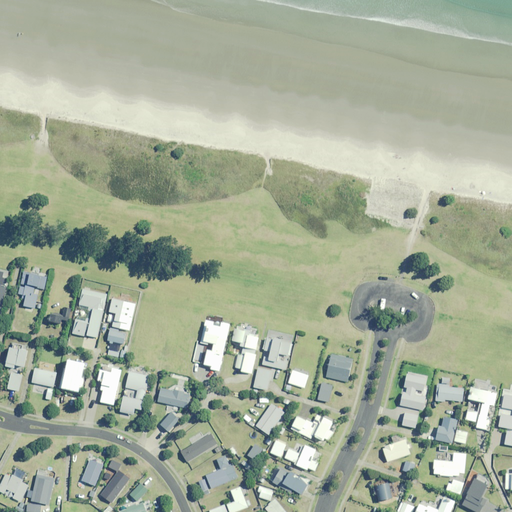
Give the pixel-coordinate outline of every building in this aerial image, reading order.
[(48,276),(24,270),(18,294),(22,295),(21,298),(26,299),(25,306),(35,308),(39,295),(33,293),(35,287),(44,290),(48,276)] [(107,295),(83,290),(80,305),(89,307),(88,310),(93,311),(87,335),(98,338),(107,295)] [(72,309),(65,307),(63,316),(52,314),(50,322),(61,324),(62,320),(69,321),(72,309)] [(208,345),(210,336),(215,337),(215,340),(217,340),(215,351),(208,350),(204,365),(211,366),(210,369),(220,371),(230,325),(221,323),(221,327),(213,325),(214,318),(207,316),(201,343),(208,345)] [(73,333),(83,336),(86,322),(76,320),(73,333)] [(119,330),(110,328),(108,341),(124,344),(126,334),(118,332),(119,330)] [(246,331),(235,329),(232,341),(241,343),(240,346),(256,349),(259,336),(245,333),(246,331)] [(280,354),(289,356),(292,343),(266,337),(263,350),(270,351),(269,358),(264,357),(263,364),(287,370),(289,363),(279,360),(278,360),(280,354)] [(29,351),(9,347),(5,366),(14,368),(15,365),(25,367),(29,351)] [(256,355),(242,352),(241,355),(239,355),(236,368),(241,369),(240,371),(252,374),(256,355)] [(353,359),(332,354),(327,378),(348,382),(353,359)] [(55,365),(42,363),(39,374),(34,373),(32,382),(54,387),(57,373),(53,372),(55,365)] [(87,367),(71,364),(70,369),(63,368),(59,388),(65,390),(66,386),(82,390),(87,367)] [(113,387),(117,369),(112,368),(111,372),(100,370),(98,380),(103,381),(102,384),(113,387)] [(272,371),(259,368),(254,387),(268,390),(272,371)] [(113,387),(102,384),(101,390),(103,390),(101,402),(114,405),(121,370),(117,369),(113,387)] [(309,375),(292,370),(288,383),(305,388),(309,375)] [(23,376),(11,372),(7,388),(19,391),(23,376)] [(149,376),(130,372),(127,388),(138,390),(136,399),(124,396),(121,412),(134,415),(135,408),(142,410),(149,376)] [(471,387),(468,399),(482,402),(476,427),(487,430),(490,418),(487,417),(490,405),(494,406),(497,393),(488,391),(489,382),(476,380),(475,388),(471,387)] [(334,386),(323,383),(319,400),(330,402),(334,386)] [(449,385),(438,384),(436,401),(445,402),(445,400),(462,402),(464,389),(449,387),(449,385)] [(501,400),(504,400),(503,408),(511,409),(511,415),(502,414),(499,427),(511,428),(511,385),(510,391),(503,390),(501,400)] [(190,394),(161,388),(158,402),(187,408),(190,394)] [(286,397),(283,403),(289,406),(292,400),(286,397)] [(284,413),(272,404),(256,426),(269,435),(284,413)] [(258,413),(252,407),(250,410),(256,416),(258,413)] [(476,422),(478,413),(467,411),(465,420),(476,422)] [(180,419),(172,412),(161,425),(169,432),(180,419)] [(307,421),(297,416),(293,426),(291,429),(311,438),(312,436),(324,441),(325,439),(329,441),(336,426),(332,424),(333,422),(316,414),(312,423),(307,421)] [(457,420),(443,417),(437,440),(453,444),(454,441),(465,444),(468,432),(455,430),(457,420)] [(218,444),(211,434),(182,452),(188,462),(218,444)] [(411,454),(406,439),(382,447),(387,462),(411,454)] [(286,445),(275,440),(270,453),(281,457),(286,445)] [(263,449),(256,445),(249,456),(255,460),(263,449)] [(316,450),(305,445),(300,458),(297,457),(299,453),(289,449),(285,458),(295,462),(294,464),(307,470),(308,468),(315,471),(319,464),(311,460),(316,450)] [(208,478),(212,489),(239,478),(233,465),(230,466),(226,456),(217,459),(221,470),(206,476),(208,478)] [(104,464),(91,459),(83,481),(95,486),(104,464)] [(252,466),(243,460),(241,463),(246,467),(245,468),(248,471),(252,466)] [(435,460),(434,473),(440,474),(440,475),(461,477),(462,462),(435,460)] [(416,463),(405,462),(404,471),(414,473),(416,463)] [(26,472),(17,468),(12,478),(6,475),(0,486),(0,491),(21,502),(29,486),(21,482),(26,472)] [(281,468),(273,483),(291,493),(293,489),(303,495),(311,482),(291,471),(290,473),(281,468)] [(126,480),(117,473),(101,495),(112,503),(126,485),(124,483),(126,480)] [(490,480),(477,474),(463,506),(476,511),(480,511),(486,500),(482,498),(490,480)] [(32,502),(43,504),(49,505),(55,478),(37,475),(32,502)] [(267,477),(262,475),(259,481),(264,483),(267,477)] [(212,489),(208,478),(199,482),(204,495),(213,491),(212,489)] [(464,483),(453,479),(452,484),(449,483),(446,490),(460,495),(464,483)] [(149,491),(142,484),(131,495),(138,502),(149,491)] [(391,499),(388,484),(376,487),(379,501),(391,499)] [(274,491),(260,486),(258,491),(261,492),(259,497),(270,501),(274,491)] [(229,511),(236,511),(248,507),(248,506),(251,505),(249,500),(246,501),(241,487),(231,491),(236,502),(227,505),(229,511)] [(419,504),(415,511),(450,511),(455,502),(444,497),(439,511),(427,506),(427,507),(419,504)] [(285,511),(276,499),(265,508),(267,511),(285,511)] [(41,511),(42,505),(28,503),(27,511),(41,511)] [(147,511),(144,503),(137,506),(136,504),(128,508),(128,509),(120,511),(147,511)] [(412,511),(414,507),(404,503),(399,511),(412,511)]
